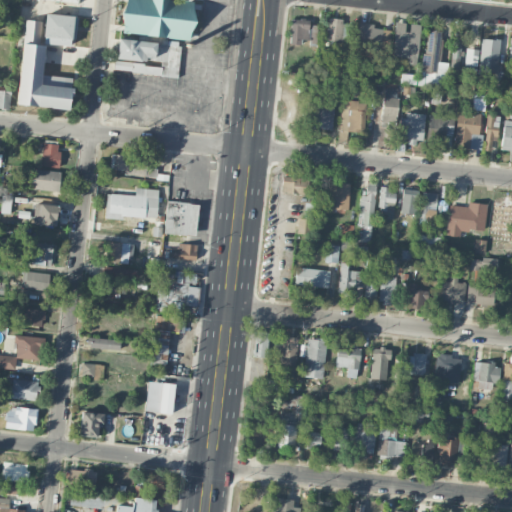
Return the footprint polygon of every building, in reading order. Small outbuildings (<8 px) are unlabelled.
[(124,0),(121,33),(192,40),(195,2),(180,0),(124,0)] [(17,105),(70,110),(73,77),(41,74),(44,43),(74,46),(77,15),(45,12),(44,21),(25,19),(17,105)] [(309,45),(317,45),(318,25),(309,25),(309,19),(291,18),(290,44),(301,44),(301,39),(309,40),(309,45)] [(342,19),(327,18),(326,42),(342,42),(342,19)] [(408,23),(395,22),(391,56),(417,59),(421,25),(408,23)] [(374,23),(357,23),(356,50),(389,52),(390,30),(374,29),(374,23)] [(441,31),(426,30),(422,80),(429,81),(430,73),(438,73),(437,81),(446,82),(448,63),(438,62),(441,31)] [(453,35),(452,68),(460,68),(460,35),(453,35)] [(178,77),(181,44),(118,37),(114,70),(178,77)] [(498,73),(499,39),(481,39),(479,72),(498,73)] [(11,91),(0,89),(0,107),(9,108),(11,91)] [(486,96),(473,95),(473,110),(485,111),(486,96)] [(397,97),(382,97),(382,127),(397,127),(397,97)] [(340,130),(364,131),(365,102),(341,101),(340,130)] [(331,131),(334,107),(312,105),(309,129),(331,131)] [(408,142),(424,143),(424,115),(399,114),(398,138),(408,138),(408,142)] [(482,149),(482,135),(479,135),(480,115),(457,114),(455,147),(482,149)] [(453,134),(454,117),(429,115),(427,141),(445,142),(445,134),(453,134)] [(491,151),(493,135),(497,136),(500,116),(488,115),(483,150),(491,151)] [(502,150),(511,150),(511,121),(503,121),(502,150)] [(41,166),(59,167),(60,144),(42,143),(41,166)] [(110,172),(147,173),(148,156),(111,155),(110,172)] [(59,190),(60,170),(25,169),(24,189),(59,190)] [(308,178),(282,177),(281,193),(307,194),(308,178)] [(330,209),(348,209),(349,183),(331,183),(330,209)] [(357,241),(371,242),(374,186),(366,185),(365,195),(358,195),(357,241)] [(393,187),(379,187),(378,215),(392,215),(393,187)] [(105,217),(156,219),(158,189),(135,188),(135,195),(106,194),(105,217)] [(415,215),(418,191),(403,189),(400,213),(415,215)] [(420,221),(435,221),(436,193),(421,192),(420,221)] [(1,213),(10,213),(11,195),(1,195),(1,213)] [(505,234),(510,202),(493,199),(488,232),(505,234)] [(198,203),(167,201),(164,233),(195,236),(198,203)] [(484,231),(486,204),(468,202),(467,207),(449,205),(446,236),(459,237),(460,229),(484,231)] [(58,205),(34,204),(33,224),(57,225),(58,205)] [(297,233),(306,234),(308,219),(298,218),(297,233)] [(338,238),(351,239),(353,225),(339,224),(338,238)] [(439,249),(441,238),(419,234),(417,244),(439,249)] [(2,248),(17,248),(17,239),(3,238),(2,248)] [(474,253),(484,253),(485,240),(475,239),(474,253)] [(133,261),(133,243),(105,242),(104,261),(133,261)] [(174,259),(196,260),(197,244),(175,243),(174,259)] [(325,262),(337,263),(339,245),(326,243),(325,262)] [(24,264),(51,266),(52,248),(25,246),(24,264)] [(473,258),(473,267),(496,268),(497,259),(473,258)] [(350,286),(363,288),(365,272),(347,270),(347,263),(340,262),(337,292),(350,294),(350,286)] [(102,279),(136,279),(137,268),(102,268),(102,279)] [(328,287),(328,269),(295,268),(294,286),(328,287)] [(48,291),(49,273),(21,272),(21,290),(48,291)] [(195,283),(196,274),(184,273),(184,282),(195,283)] [(395,276),(380,276),(379,303),(394,303),(395,276)] [(449,281),(440,281),(438,303),(463,304),(465,283),(457,282),(457,276),(449,276),(449,281)] [(364,297),(375,298),(377,279),(366,278),(364,297)] [(408,308),(424,309),(425,284),(409,283),(408,308)] [(465,303),(492,306),(494,289),(467,286),(465,303)] [(166,311),(166,306),(173,306),(173,312),(183,312),(183,303),(165,302),(166,290),(157,290),(156,310),(166,311)] [(45,310),(20,309),(19,317),(24,317),(24,325),(44,326),(45,310)] [(155,330),(184,331),(185,317),(156,316),(155,330)] [(253,357),(268,357),(269,332),(254,332),(253,357)] [(42,359),(43,336),(15,336),(15,359),(42,359)] [(277,337),(278,377),(296,376),(296,336),(277,337)] [(120,349),(120,340),(88,338),(87,348),(120,349)] [(324,378),(325,339),(306,338),(304,378),(324,378)] [(358,378),(359,346),(336,345),(335,367),(347,367),(347,377),(358,378)] [(388,348),(371,348),(370,379),(387,379),(388,348)] [(0,367),(15,369),(15,355),(0,354),(0,367)] [(425,375),(426,355),(401,354),(400,374),(425,375)] [(461,358),(436,354),(432,379),(457,383),(461,358)] [(499,364),(474,362),(473,382),(498,383),(499,364)] [(103,364),(78,363),(78,377),(103,378),(103,364)] [(501,398),(511,398),(511,363),(503,363),(501,398)] [(9,398),(36,400),(38,381),(10,379),(9,398)] [(172,383),(146,382),(146,412),(172,412),(172,383)] [(6,408),(5,429),(35,430),(35,409),(6,408)] [(98,423),(104,424),(104,412),(80,412),(80,436),(98,436),(98,423)] [(277,448),(295,448),(296,420),(278,419),(277,448)] [(482,436),(492,436),(492,423),(483,423),(482,436)] [(351,425),(350,451),(373,452),(375,425),(351,425)] [(377,456),(403,456),(404,441),(395,440),(396,425),(378,425),(377,456)] [(303,448),(320,449),(320,432),(304,432),(303,448)] [(432,439),(420,438),(418,460),(430,461),(432,439)] [(438,462),(456,463),(457,439),(438,438),(438,462)] [(488,470),(505,471),(506,445),(489,444),(488,470)] [(95,470),(78,469),(78,484),(95,485),(95,470)] [(148,488),(164,488),(164,475),(148,475),(148,488)] [(25,496),(26,487),(9,486),(8,494),(25,496)] [(102,508),(102,494),(70,492),(69,506),(102,508)] [(155,511),(156,500),(133,497),(132,506),(116,505),(115,511),(155,511)] [(292,507),(293,500),(272,497),(270,511),(299,511),(300,508),(292,507)]
